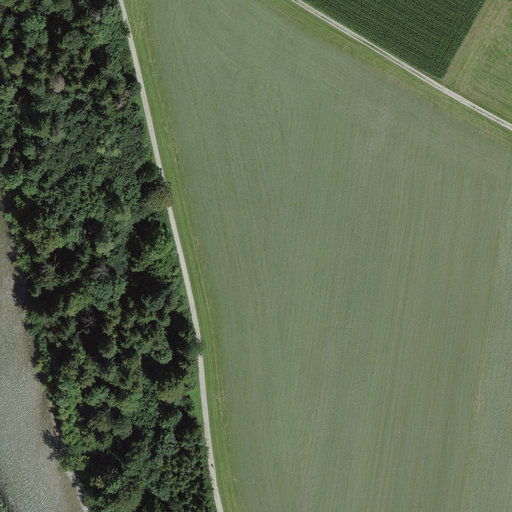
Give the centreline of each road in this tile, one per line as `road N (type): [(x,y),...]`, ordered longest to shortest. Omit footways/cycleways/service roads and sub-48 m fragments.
road 1 (track): [(120,0),(196,333),(220,511)]
road 2 (track): [(511,125),(294,0)]
